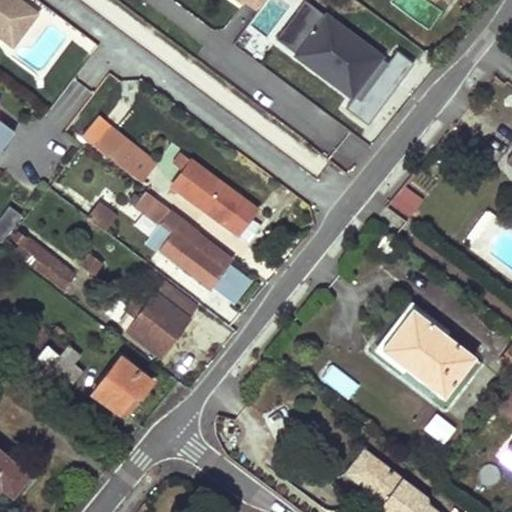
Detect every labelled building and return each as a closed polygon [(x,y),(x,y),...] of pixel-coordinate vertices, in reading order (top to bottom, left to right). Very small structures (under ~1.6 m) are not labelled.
[(0,0),(0,37),(1,38),(26,5),(18,0),(0,0)] [(277,39),(351,94),(380,56),(305,1),(277,39)] [(38,14),(26,5),(1,38),(13,47),(38,14)] [(0,158),(18,134),(0,120),(0,158)] [(94,145),(104,152),(118,133),(110,127),(94,145)] [(104,152),(142,182),(157,163),(118,133),(104,152)] [(182,193),(239,234),(258,209),(192,160),(184,170),(194,178),(182,193)] [(408,216),(424,200),(407,183),(391,198),(408,216)] [(158,248),(210,288),(231,260),(202,238),(195,246),(189,242),(196,233),(198,230),(146,190),(135,204),(171,232),(158,248)] [(87,217),(105,231),(116,216),(98,203),(87,217)] [(9,205),(0,217),(0,237),(1,239),(20,214),(9,205)] [(189,242),(195,246),(202,238),(196,233),(189,242)] [(25,257),(63,287),(73,274),(23,234),(17,241),(24,246),(20,251),(7,241),(2,247),(20,262),(25,257)] [(95,273),(102,264),(89,254),(82,263),(95,273)] [(214,285),(236,302),(254,278),(232,262),(214,285)] [(127,330),(161,356),(198,306),(165,281),(156,293),(155,292),(146,305),(134,297),(125,310),(136,318),(127,330)] [(444,396),(475,355),(413,308),(382,348),(444,396)] [(42,374),(63,390),(82,369),(73,361),(79,353),(69,344),(59,355),(44,372),(42,374)] [(32,362),(44,372),(59,355),(47,345),(32,362)] [(93,392),(119,412),(134,392),(140,397),(153,381),(120,356),(93,392)] [(328,364),(320,381),(352,396),(360,380),(328,364)] [(119,412),(125,417),(140,397),(134,392),(119,412)] [(438,412),(425,425),(442,442),(455,428),(438,412)] [(439,511),(428,503),(427,496),(364,448),(345,472),(384,501),(384,508),(389,511),(439,511)] [(0,483),(10,491),(13,493),(28,474),(0,451),(0,483)] [(0,483),(0,504),(10,491),(0,483)]
